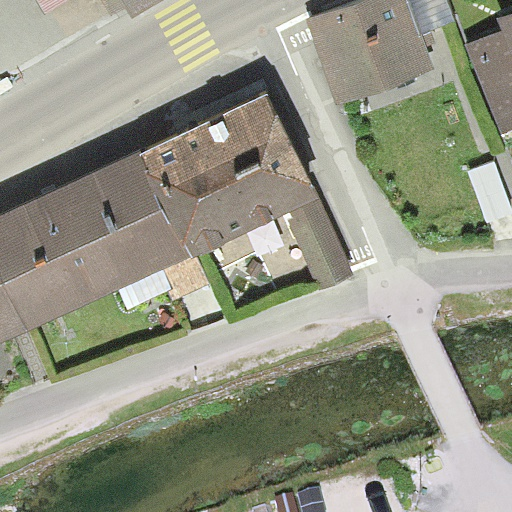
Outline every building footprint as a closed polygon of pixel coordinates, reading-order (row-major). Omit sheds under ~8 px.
[(122,0),(129,12),(150,0),(122,0)] [(402,0),(352,0),(306,17),(338,103),(429,70),(402,0)] [(511,3),(503,8),(511,29),(511,3)] [(326,198),(274,88),(143,150),(195,259),(326,198)] [(143,150),(0,212),(0,338),(190,256),(143,150)]
